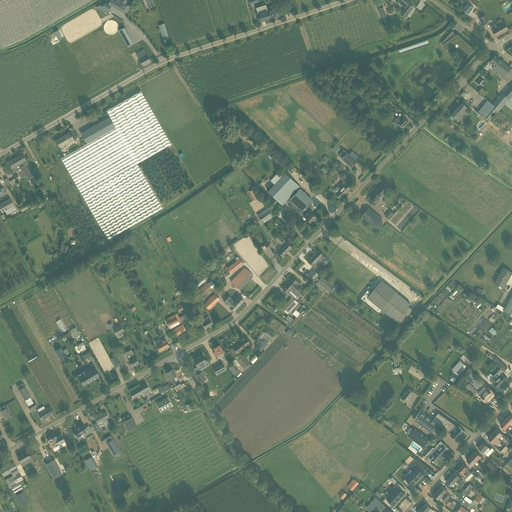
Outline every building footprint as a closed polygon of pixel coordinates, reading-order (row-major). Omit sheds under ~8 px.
[(0,0),(0,46),(1,49),(19,41),(35,32),(91,0),(0,0)] [(128,0),(116,0),(115,1),(113,0),(110,0),(108,4),(125,13),(128,8),(127,8),(128,6),(129,6),(130,5),(126,3),(128,0)] [(405,18),(408,15),(414,7),(409,3),(411,1),(410,0),(398,0),(404,4),(402,6),(405,8),(402,11),(400,14),(405,18)] [(111,6),(105,3),(102,6),(100,5),(96,7),(107,13),(111,6)] [(462,10),(469,15),(474,9),(467,3),(462,10)] [(257,22),(260,21),(261,22),(283,14),(280,7),(272,10),(271,6),(257,10),(258,13),(254,15),(257,22)] [(489,22),(486,18),(485,15),(479,19),(483,26),(489,22)] [(509,30),(506,26),(504,23),(503,23),(501,19),(497,22),(497,23),(491,26),(493,29),(492,30),(496,37),(509,30)] [(163,41),(169,39),(164,23),(164,24),(158,25),(163,41)] [(59,40),(63,37),(59,29),(54,32),(59,40)] [(453,38),(450,34),(442,43),(444,45),(443,46),(446,51),(457,43),(469,54),(473,49),(457,35),(456,36),(453,38)] [(136,54),(143,66),(150,61),(144,49),(136,54)] [(507,81),(509,82),(511,78),(511,69),(495,56),(490,62),(494,66),(492,68),(507,81)] [(487,92),(482,88),(478,91),(484,96),(487,92)] [(384,96),(380,92),(378,90),(375,94),(376,95),(376,96),(380,99),(384,96)] [(61,159),(107,239),(162,207),(137,163),(171,143),(141,91),(106,110),(110,117),(81,133),(87,144),(61,159)] [(370,96),(373,99),(377,102),(379,99),(376,96),(372,93),(370,96)] [(490,121),(504,104),(509,98),(504,95),(503,93),(493,105),(492,106),(483,116),(490,121)] [(384,100),(379,105),(389,114),(393,109),(384,100)] [(462,102),(451,114),(456,119),(459,121),(462,118),(459,116),(468,107),(462,102)] [(396,126),(398,123),(403,127),(408,122),(403,117),(401,119),(398,117),(393,123),(396,126)] [(491,122),(498,128),(501,125),(493,119),(491,122)] [(74,139),(70,132),(61,137),(62,137),(61,138),(60,138),(59,138),(55,140),(59,147),(74,139)] [(357,161),(347,153),(342,159),(352,167),(357,161)] [(27,163),(22,154),(9,162),(14,172),(17,170),(18,171),(17,172),(19,175),(21,179),(24,177),(26,180),(31,177),(32,178),(35,176),(32,171),(30,173),(25,164),(27,163)] [(295,182),(285,173),(267,191),(282,205),(297,190),(292,185),(295,182)] [(5,179),(8,187),(17,183),(15,179),(10,181),(8,178),(5,179)] [(40,185),(36,179),(31,182),(35,188),(40,185)] [(336,194),(341,199),(352,188),(344,180),(338,187),(340,189),(336,194)] [(377,204),(387,192),(380,186),(370,197),(377,204)] [(306,218),(311,223),(316,218),(309,211),(312,207),(309,204),(312,200),(299,188),(287,201),(303,216),(306,218)] [(10,199),(0,204),(0,209),(2,213),(14,206),(10,199)] [(382,220),(372,211),(369,208),(361,216),(379,231),(384,225),(380,222),(382,220)] [(268,210),(264,212),(263,211),(256,215),(261,222),(272,215),(268,210)] [(391,210),(385,216),(390,219),(395,213),(391,210)] [(390,221),(400,230),(411,219),(406,215),(404,217),(397,211),(393,216),(394,217),(390,221)] [(282,257),(291,247),(284,240),(284,239),(279,234),(275,239),(280,244),(275,249),(278,251),(277,252),(282,257)] [(325,258),(318,251),(307,261),(315,269),(322,261),(325,264),(327,264),(328,263),(328,261),(325,258)] [(237,260),(227,268),(231,274),(244,265),(239,259),(237,260)] [(503,288),(511,273),(503,268),(494,283),(503,288)] [(234,286),(239,290),(254,276),(248,271),(246,269),(232,283),(234,286)] [(315,285),(328,294),(334,286),(319,274),(317,272),(314,270),(309,275),(314,279),(317,282),(315,285)] [(288,314),(291,311),(298,303),(295,300),(299,296),(303,291),(297,285),(299,284),(293,277),(282,288),(292,297),(281,308),(288,314)] [(368,290),(361,298),(379,313),(382,310),(400,325),(412,310),(408,307),(410,304),(382,280),(372,293),(368,290)] [(200,298),(212,289),(212,288),(215,286),(211,281),(208,283),(196,292),(200,298)] [(209,310),(220,299),(214,294),(203,304),(209,310)] [(223,302),(234,311),(244,301),(239,297),(234,302),(228,296),(223,302)] [(511,296),(503,311),(511,315),(511,296)] [(188,313),(182,316),(179,318),(182,322),(185,320),(186,323),(192,320),(188,313)] [(175,317),(166,322),(170,328),(179,323),(175,317)] [(205,329),(213,325),(208,317),(201,321),(205,329)] [(112,329),(116,336),(124,332),(120,325),(112,329)] [(167,333),(168,334),(170,338),(185,330),(182,325),(167,333)] [(269,340),(262,336),(261,339),(260,339),(255,347),(262,351),(267,343),(269,340)] [(159,351),(169,346),(164,337),(160,339),(161,342),(156,345),(159,351)] [(234,356),(240,352),(250,344),(245,338),(233,348),(233,349),(230,351),(234,356)] [(80,352),(86,348),(82,342),(77,346),(80,352)] [(214,352),(218,359),(224,356),(222,352),(223,352),(219,345),(213,348),(215,352),(214,352)] [(55,351),(61,362),(67,358),(61,347),(55,351)] [(129,360),(132,366),(139,363),(131,349),(125,353),(126,356),(129,360)] [(120,353),(113,357),(118,366),(125,362),(120,353)] [(500,369),(490,379),(493,382),(499,388),(498,387),(502,383),(503,384),(507,379),(502,374),(507,368),(496,357),(495,358),(491,354),(488,356),(493,360),(492,361),(500,369)] [(202,355),(193,360),(197,367),(203,363),(205,367),(210,364),(207,360),(206,361),(202,355)] [(243,355),(237,360),(243,368),(249,364),(243,355)] [(216,375),(226,369),(222,363),(213,368),(216,375)] [(464,367),(461,365),(460,366),(457,364),(450,370),(456,376),(464,367)] [(233,365),(229,368),(234,375),(238,372),(233,365)] [(420,366),(417,371),(424,376),(428,371),(420,366)] [(99,376),(95,368),(78,377),(83,386),(99,376)] [(168,376),(167,377),(169,380),(170,380),(173,385),(172,385),(174,389),(175,388),(177,391),(182,388),(181,385),(172,370),(168,372),(166,373),(168,376)] [(205,379),(201,372),(195,375),(200,382),(205,379)] [(28,406),(30,410),(37,406),(35,402),(33,403),(30,397),(31,397),(25,386),(24,387),(22,383),(17,386),(19,390),(18,390),(24,400),(25,400),(28,406)] [(151,392),(146,383),(130,392),(133,398),(143,392),(144,396),(151,392)] [(478,391),(469,383),(465,387),(474,395),(478,391)] [(160,394),(170,389),(167,384),(158,389),(160,394)] [(407,387),(400,398),(407,403),(414,393),(407,387)] [(486,402),(493,394),(488,389),(487,390),(485,387),(478,394),(486,402)] [(167,397),(156,404),(161,413),(172,406),(167,397)] [(42,420),(53,414),(49,407),(41,412),(40,412),(38,413),(42,420)] [(11,416),(6,408),(0,411),(5,419),(11,416)] [(109,417),(106,412),(95,418),(98,423),(102,421),(104,423),(103,424),(106,428),(110,425),(108,421),(107,421),(106,419),(109,417)] [(433,421),(432,421),(419,412),(414,419),(417,421),(420,424),(432,433),(433,431),(438,425),(439,426),(449,433),(451,430),(453,432),(450,435),(456,441),(460,436),(462,434),(463,435),(465,432),(459,426),(457,428),(455,426),(455,425),(445,418),(438,413),(433,421)] [(137,425),(132,417),(124,421),(129,430),(137,425)] [(507,427),(509,424),(505,420),(500,425),(507,432),(509,430),(507,427)] [(76,437),(78,440),(84,437),(87,435),(86,432),(87,431),(83,424),(72,430),(74,434),(73,434),(75,437),(76,437)] [(423,448),(429,439),(426,437),(426,436),(426,437),(423,435),(423,434),(423,435),(420,433),(421,433),(420,433),(418,431),(417,431),(415,429),(413,430),(410,428),(406,433),(410,435),(409,437),(423,448)] [(497,428),(492,433),(498,439),(501,436),(503,439),(505,437),(497,428)] [(488,438),(496,446),(498,444),(495,441),(498,439),(492,433),(488,438)] [(55,436),(49,440),(53,447),(60,444),(59,443),(64,440),(62,436),(57,439),(55,436)] [(435,463),(449,449),(440,441),(436,446),(430,453),(432,455),(430,458),(435,463)] [(114,442),(107,446),(112,454),(115,452),(117,455),(120,453),(114,442)] [(485,455),(487,453),(490,449),(488,447),(483,442),(478,448),(485,455)] [(31,457),(27,451),(17,457),(21,463),(31,457)] [(475,451),(471,456),(477,461),(479,458),(482,461),(484,459),(475,451)] [(471,456),(466,460),(475,468),(477,466),(474,464),(477,461),(471,456)] [(511,477),(511,457),(502,468),(507,473),(509,472),(511,475),(511,476),(511,477)] [(490,461),(497,468),(500,466),(492,458),(490,461)] [(45,464),(53,479),(62,474),(54,459),(45,464)] [(23,479),(13,462),(0,469),(0,471),(3,477),(11,472),(13,476),(5,480),(9,487),(19,482),(21,484),(24,481),(23,479)] [(486,464),(492,470),(492,469),(494,472),(497,469),(494,467),(495,467),(489,462),(486,464)] [(485,481),(478,475),(474,470),(471,473),(467,469),(468,468),(463,464),(458,470),(464,476),(463,478),(465,479),(471,473),(472,473),(475,477),(482,484),(482,483),(483,484),(485,481)] [(417,467),(413,471),(420,478),(424,474),(417,467)] [(413,471),(409,475),(417,482),(420,478),(413,471)] [(478,475),(485,481),(488,478),(481,471),(478,475)] [(460,477),(455,472),(450,477),(455,482),(458,484),(460,486),(463,483),(461,481),(463,480),(460,477)] [(413,486),(417,482),(409,475),(406,479),(413,486)] [(451,486),(455,482),(450,477),(446,481),(451,486)] [(359,483),(354,479),(347,486),(352,491),(359,483)] [(447,491),(442,486),(438,490),(443,495),(447,491)] [(394,491),(402,497),(405,493),(398,487),(394,491)] [(433,495),(438,500),(443,495),(438,490),(433,495)] [(24,491),(17,495),(22,505),(29,501),(24,491)] [(343,499),(347,495),(343,491),(339,495),(343,499)] [(391,495),(398,501),(402,497),(394,491),(391,495)] [(470,511),(474,506),(478,501),(481,504),(485,498),(479,493),(474,498),(475,499),(472,502),(470,504),(464,511),(470,511)] [(398,501),(391,495),(387,499),(394,505),(398,501)] [(369,506),(375,511),(381,504),(376,498),(369,506)] [(457,511),(458,511),(464,511),(470,504),(464,499),(459,505),(461,506),(457,511)] [(425,503),(421,508),(425,511),(431,511),(433,510),(430,508),(425,503)]
